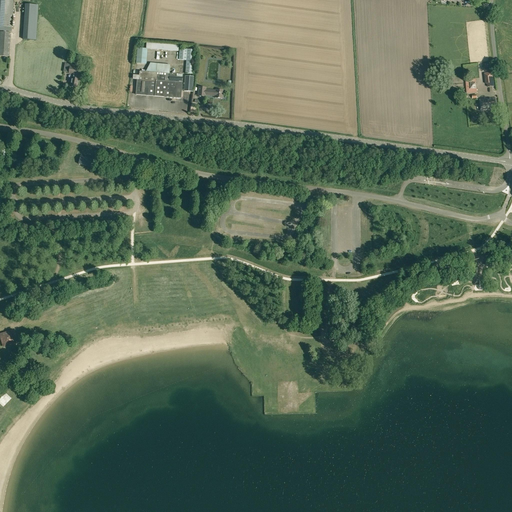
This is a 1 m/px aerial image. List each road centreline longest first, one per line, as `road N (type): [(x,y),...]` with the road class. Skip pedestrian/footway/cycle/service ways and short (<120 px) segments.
road 1 (tertiary): [(0,87),(94,109),(510,162)]
road 2 (unclassified): [(510,162),(490,0)]
